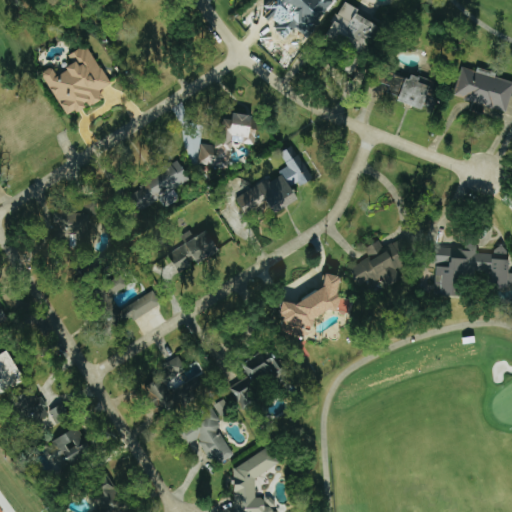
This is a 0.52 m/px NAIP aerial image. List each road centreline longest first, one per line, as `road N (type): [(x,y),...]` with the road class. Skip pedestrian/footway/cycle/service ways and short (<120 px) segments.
road 1 (residential): [(379,132),(342,214),(327,228),(96,375)]
road 2 (residential): [(210,0),(250,55),(317,106),(505,182)]
road 3 (residential): [(183,511),(0,234)]
road 4 (residential): [(0,215),(250,55)]
